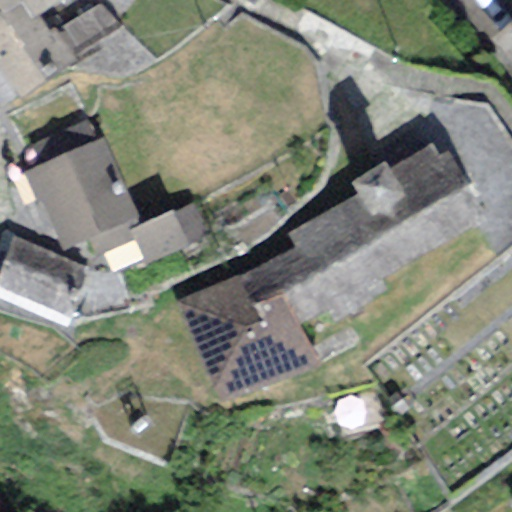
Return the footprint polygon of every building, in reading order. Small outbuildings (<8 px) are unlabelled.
[(0,0),(0,11),(2,14),(19,2),(31,19),(37,15),(61,0),(0,0)] [(0,11),(0,106),(19,98),(70,62),(50,32),(37,15),(31,19),(19,2),(2,14),(0,11)] [(101,3),(50,32),(70,62),(126,31),(101,3)] [(511,18),(491,37),(511,61),(511,18)] [(137,216),(102,137),(29,169),(43,199),(64,248),(87,237),(126,220),(137,216)] [(237,275),(176,301),(213,405),(320,364),(300,325),(328,311),(331,319),(386,287),(381,279),(475,222),(461,200),(473,194),(447,149),(436,154),(430,144),(389,169),(384,160),(348,181),(357,193),(287,234),(295,249),(237,275)] [(43,199),(29,169),(21,173),(35,204),(43,199)] [(194,199),(129,227),(134,237),(145,264),(209,236),(194,199)] [(126,220),(87,237),(95,256),(134,237),(129,227),(126,220)] [(85,266),(12,235),(0,262),(0,297),(61,323),(85,266)]
